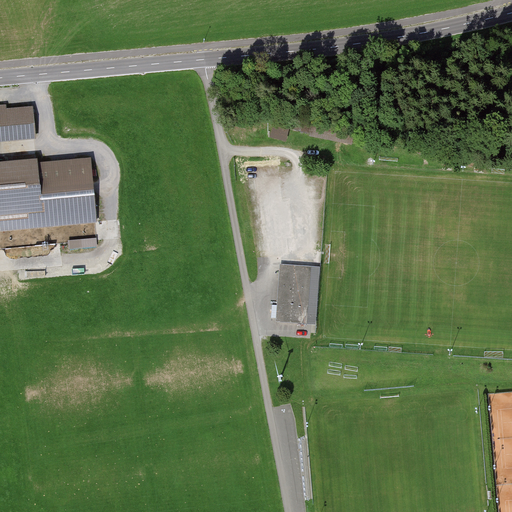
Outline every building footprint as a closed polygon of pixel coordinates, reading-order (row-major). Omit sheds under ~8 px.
[(5,106),(0,106),(0,145),(36,142),(33,108),(5,111),(5,106)] [(271,137),(287,141),(290,131),(274,126),(271,137)] [(91,159),(0,168),(0,234),(97,225),(91,159)] [(33,255),(7,257),(8,268),(40,266),(40,259),(33,259),(33,255)] [(320,270),(279,267),(275,322),(316,325),(320,270)]
